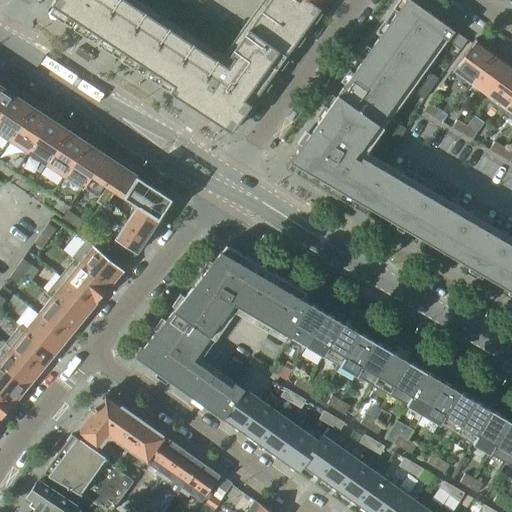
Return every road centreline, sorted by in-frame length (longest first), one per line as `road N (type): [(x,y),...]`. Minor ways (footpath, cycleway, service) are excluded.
road 1 (tertiary): [(511,357),(228,189)]
road 2 (residential): [(308,511),(90,349)]
road 3 (tertiary): [(228,189),(0,42)]
road 4 (residential): [(228,189),(361,0)]
road 5 (residential): [(90,349),(228,189)]
road 6 (residential): [(0,473),(90,349)]
